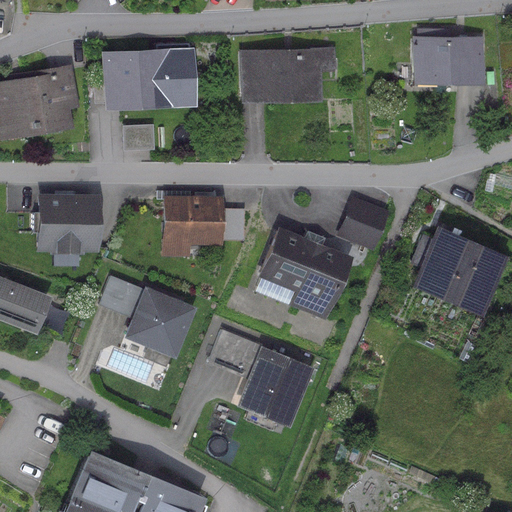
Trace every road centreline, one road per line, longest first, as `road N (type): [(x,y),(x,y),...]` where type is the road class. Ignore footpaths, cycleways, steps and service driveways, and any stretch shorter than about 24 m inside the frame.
road 1 (residential): [(0,51),(79,24),(511,2)]
road 2 (residential): [(0,172),(408,175),(511,147)]
